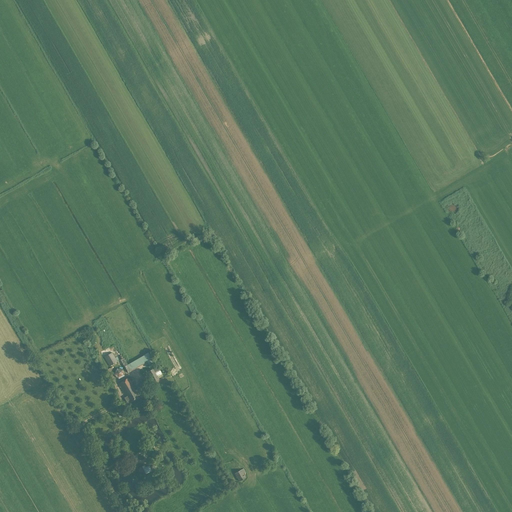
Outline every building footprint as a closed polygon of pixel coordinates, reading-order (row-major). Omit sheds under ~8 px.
[(109,366),(117,362),(112,352),(104,357),(109,366)] [(128,373),(147,362),(144,355),(128,365),(126,361),(126,362),(124,358),(120,360),(124,367),(127,372),(128,372),(128,373)] [(153,382),(162,376),(157,367),(147,373),(153,382)] [(118,379),(124,376),(123,370),(116,369),(114,375),(118,379)] [(136,389),(128,377),(118,384),(126,397),(124,398),(127,403),(130,401),(131,402),(138,397),(138,396),(141,394),(138,388),(136,389)] [(145,467),(144,465),(142,466),(145,474),(151,471),(152,472),(156,470),(155,468),(153,469),(152,466),(150,468),(149,465),(145,467)] [(239,481),(245,477),(243,473),(245,472),(243,468),(234,474),(239,481)]
